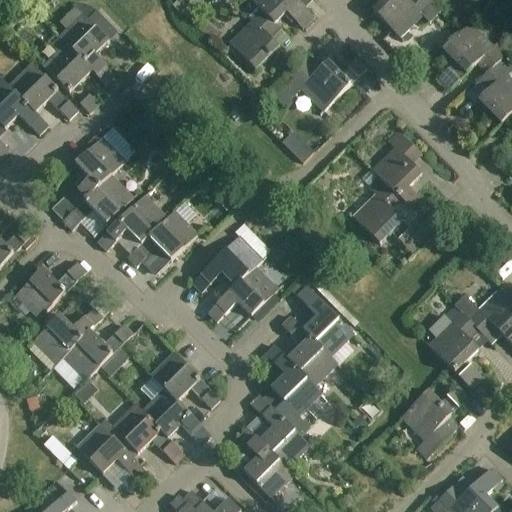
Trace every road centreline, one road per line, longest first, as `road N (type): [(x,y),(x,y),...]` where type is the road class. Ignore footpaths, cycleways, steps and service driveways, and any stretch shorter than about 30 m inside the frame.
road 1 (residential): [(162,296),(267,191),(306,175),(391,93)]
road 2 (residential): [(54,236),(3,188),(85,131),(129,88)]
road 3 (residential): [(511,237),(485,210),(481,188),(391,93)]
road 4 (residential): [(401,511),(511,393)]
road 5 (residential): [(162,296),(145,312),(82,248),(54,236)]
road 6 (residential): [(203,463),(226,440),(214,427),(239,403),(242,371),(233,363)]
